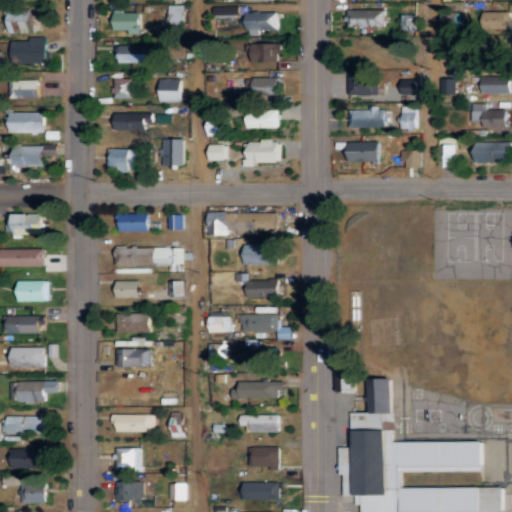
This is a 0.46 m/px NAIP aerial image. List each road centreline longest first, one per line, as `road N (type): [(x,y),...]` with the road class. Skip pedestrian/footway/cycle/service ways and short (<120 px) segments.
road 1 (residential): [(511,183),(0,191)]
road 2 (tertiary): [(318,511),(313,0)]
road 3 (residential): [(81,511),(78,0)]
road 4 (residential): [(434,0),(430,95),(438,185)]
